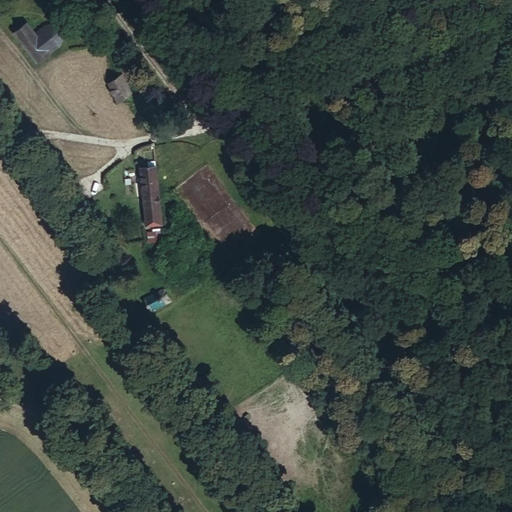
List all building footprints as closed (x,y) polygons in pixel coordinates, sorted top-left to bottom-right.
[(25,23),(15,30),(10,33),(35,65),(50,54),(33,33),(25,23)] [(43,25),(33,33),(50,54),(58,46),(61,34),(56,25),(49,24),(43,25)] [(117,102),(130,94),(121,77),(108,85),(117,102)] [(160,225),(155,167),(139,168),(145,226),(160,225)] [(169,300),(163,289),(143,300),(150,311),(169,300)]
